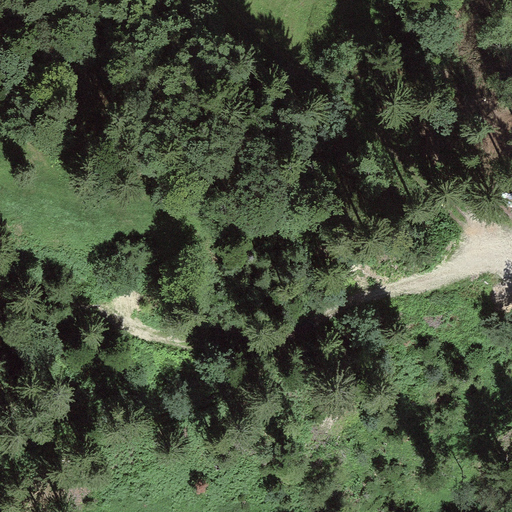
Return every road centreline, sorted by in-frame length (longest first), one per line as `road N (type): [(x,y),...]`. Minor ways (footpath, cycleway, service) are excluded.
road 1 (track): [(109,312),(182,338),(270,339),(492,254),(511,258)]
road 2 (track): [(216,0),(418,166),(492,254)]
